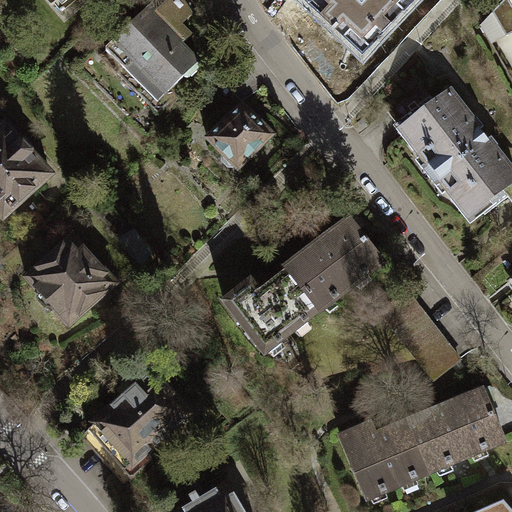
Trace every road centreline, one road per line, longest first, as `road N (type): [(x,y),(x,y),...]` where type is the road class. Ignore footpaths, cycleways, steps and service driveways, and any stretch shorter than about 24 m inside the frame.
road 1 (residential): [(237,0),(511,353)]
road 2 (residential): [(0,413),(86,511)]
